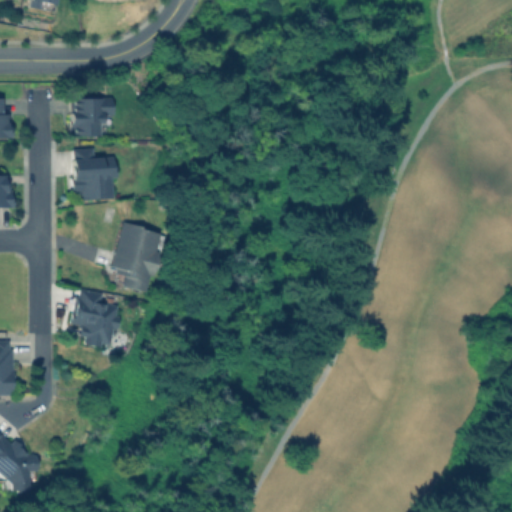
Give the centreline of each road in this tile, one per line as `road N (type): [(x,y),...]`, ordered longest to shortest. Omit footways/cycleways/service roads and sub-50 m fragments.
road 1 (residential): [(37,238),(41,398),(9,416)]
road 2 (residential): [(36,103),(37,238)]
road 3 (residential): [(70,62),(139,43),(178,0)]
